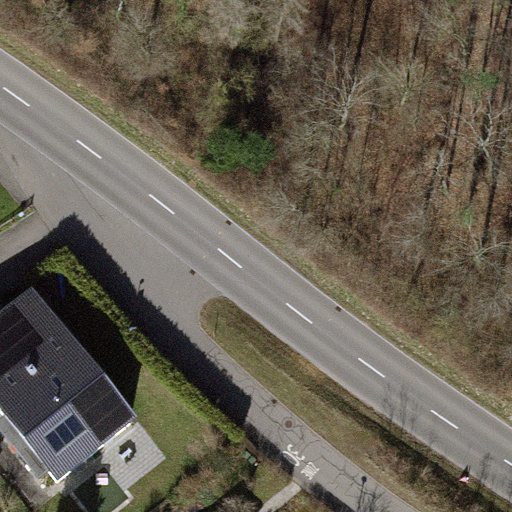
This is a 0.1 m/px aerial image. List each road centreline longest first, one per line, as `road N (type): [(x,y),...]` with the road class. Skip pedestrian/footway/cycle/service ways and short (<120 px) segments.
road 1 (tertiary): [(511,465),(300,314),(97,153)]
road 2 (residential): [(97,153),(153,285),(193,351),(378,511)]
road 3 (tertiary): [(97,153),(0,82)]
